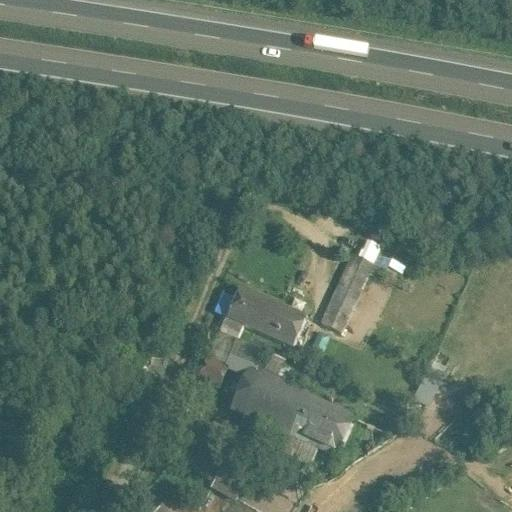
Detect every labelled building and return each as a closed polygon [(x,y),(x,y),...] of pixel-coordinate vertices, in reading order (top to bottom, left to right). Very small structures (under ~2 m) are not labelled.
[(366,239),(359,256),(375,262),(381,245),(366,239)] [(375,264),(397,273),(401,263),(379,254),(375,264)] [(354,257),(322,327),(342,336),(374,266),(354,257)] [(308,320),(241,291),(227,322),(244,329),(294,351),(308,320)] [(244,329),(227,322),(221,336),(236,343),(237,343),(238,343),(244,329)] [(236,343),(221,336),(210,361),(226,367),(236,343)] [(226,370),(208,362),(200,381),(218,389),(226,370)] [(410,402),(426,409),(438,384),(422,377),(410,402)] [(353,421),(261,379),(260,380),(261,380),(245,417),(244,416),(244,418),(245,418),(246,418),(241,428),(273,443),(271,449),(311,467),(319,451),(336,459),(353,421)] [(215,432),(187,417),(183,425),(183,424),(169,449),(174,452),(174,451),(198,464),(215,432)] [(257,455),(215,432),(198,464),(194,471),(216,483),(225,465),(245,476),(257,455)] [(278,467),(268,461),(262,471),(272,477),(278,467)]
